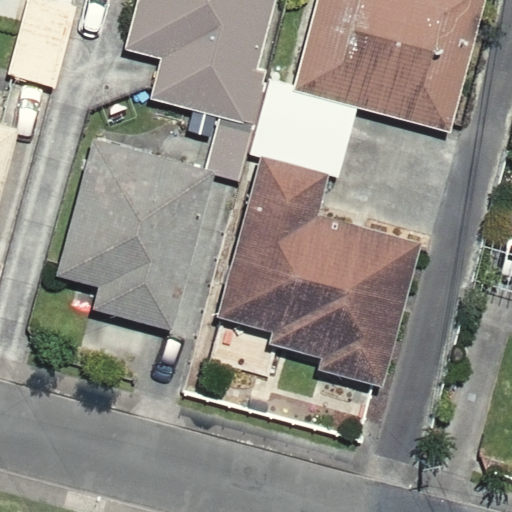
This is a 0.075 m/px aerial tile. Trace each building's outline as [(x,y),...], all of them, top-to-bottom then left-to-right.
[(0,77),(50,89),(70,0),(10,0),(0,42),(0,77)] [(140,59),(129,94),(201,116),(187,163),(220,172),(270,0),(123,0),(109,50),(140,59)] [(250,71),(229,160),(237,162),(246,164),(305,178),(330,184),(348,106),(438,128),(468,0),(302,0),(283,79),(250,71)] [(193,173),(71,139),(33,273),(79,286),(75,302),(151,323),(193,173)] [(254,329),(250,346),(297,357),(293,374),(369,392),(404,245),(295,219),(305,178),(246,164),(237,162),(200,316),(254,329)]
